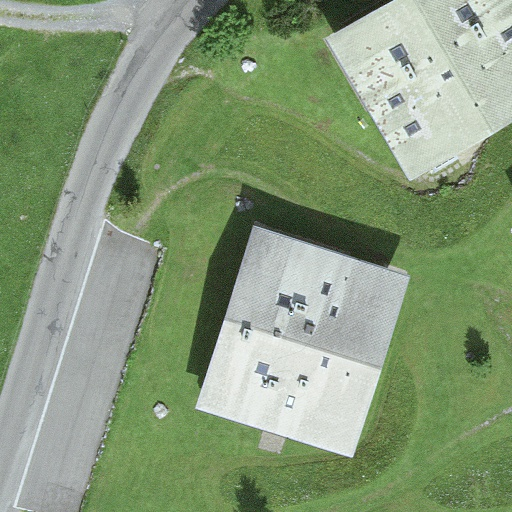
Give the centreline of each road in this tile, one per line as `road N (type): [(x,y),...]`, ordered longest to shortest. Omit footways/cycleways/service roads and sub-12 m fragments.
road 1 (unclassified): [(198,0),(172,26),(110,136),(36,333),(0,462)]
road 2 (track): [(172,26),(67,35),(0,27)]
